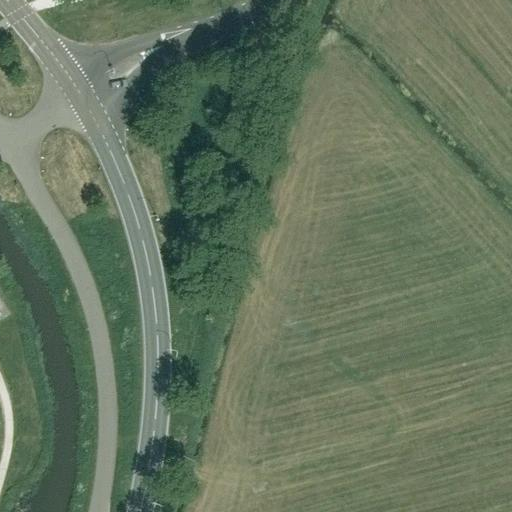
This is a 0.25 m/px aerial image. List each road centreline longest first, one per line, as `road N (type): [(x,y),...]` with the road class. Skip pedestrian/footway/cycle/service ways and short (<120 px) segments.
road 1 (tertiary): [(137,511),(156,365),(147,277),(112,159),(78,96)]
road 2 (tertiary): [(78,96),(140,56),(270,0)]
road 3 (tertiary): [(78,96),(4,0)]
